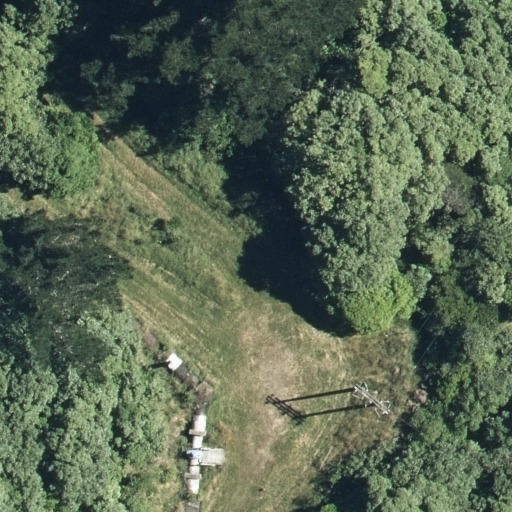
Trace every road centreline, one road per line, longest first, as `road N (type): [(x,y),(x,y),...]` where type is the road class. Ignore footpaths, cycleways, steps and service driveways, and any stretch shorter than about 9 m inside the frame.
road 1 (track): [(352,511),(418,463),(458,401),(467,351),(381,252),(208,150),(43,0)]
road 2 (track): [(0,161),(212,307),(240,353),(242,403),(194,511)]
